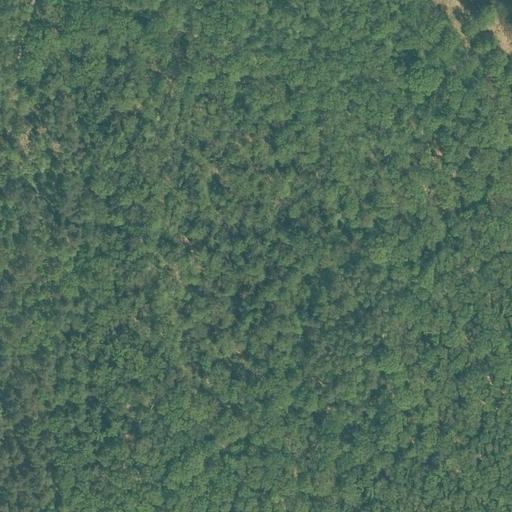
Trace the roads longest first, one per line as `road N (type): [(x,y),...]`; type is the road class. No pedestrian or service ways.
road 1 (track): [(511,141),(221,44)]
road 2 (track): [(0,176),(32,0)]
road 3 (track): [(221,44),(98,0)]
